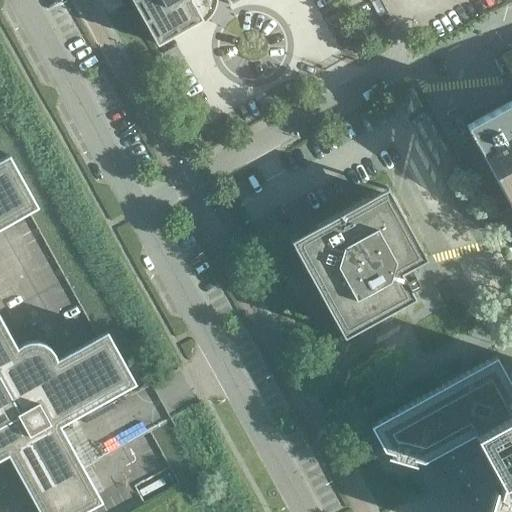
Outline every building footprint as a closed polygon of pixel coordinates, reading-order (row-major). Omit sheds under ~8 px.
[(132,0),(157,45),(181,32),(181,30),(188,0),(132,0)] [(188,0),(181,30),(181,32),(187,30),(193,27),(197,26),(202,23),(204,21),(208,18),(210,15),(212,11),(214,8),(215,4),(216,0),(215,0),(188,0)] [(511,100),(467,126),(511,208),(511,43),(508,46),(511,54),(511,100)] [(0,458),(8,454),(39,511),(81,511),(102,501),(63,430),(59,428),(60,425),(62,422),(65,422),(136,383),(107,330),(57,358),(55,353),(50,347),(44,343),(37,340),(29,341),(22,343),(17,347),(0,315),(0,228),(39,207),(9,154),(0,159),(0,458)] [(364,325),(406,302),(414,298),(403,278),(406,269),(411,267),(425,258),(397,206),(394,202),(391,199),(386,196),(382,195),(377,194),(374,195),(372,195),(367,197),(314,226),(321,239),(315,242),(312,254),(315,258),(303,265),(332,320),(335,323),(337,325),(343,328),(347,329),(351,330),(354,329),(364,325)] [(406,302),(449,381),(468,371),(411,267),(406,269),(403,278),(414,298),(406,302)] [(471,511),(511,511),(511,385),(495,355),(468,371),(449,381),(370,425),(384,451),(391,453),(390,456),(387,455),(387,458),(415,466),(416,464),(413,463),(414,460),(421,462),(434,456),(464,509),(471,511)]
